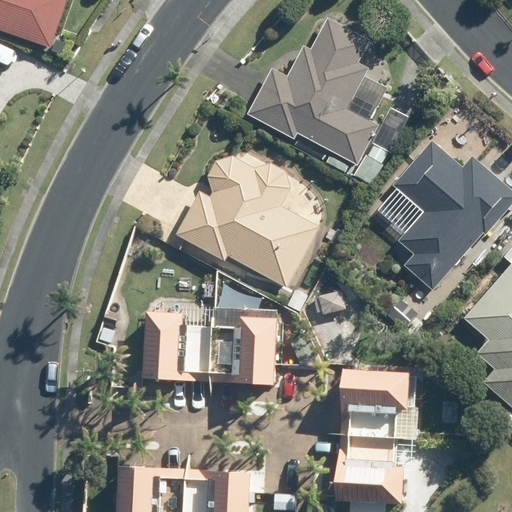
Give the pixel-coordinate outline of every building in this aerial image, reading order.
[(0,0),(0,29),(49,47),(65,0),(0,0)] [(302,128),(362,160),(384,122),(351,104),(358,91),(382,103),(393,83),(369,71),(374,63),(362,57),(374,36),(332,13),(315,46),(308,42),(292,73),(276,65),(252,110),(298,135),(302,128)] [(55,43),(51,52),(60,56),(64,46),(55,43)] [(378,57),(373,67),(382,72),(387,62),(378,57)] [(401,237),(416,250),(407,261),(436,286),(486,228),(488,231),(511,202),(511,185),(475,153),(466,164),(434,137),(395,181),(426,208),(401,237)] [(204,189),(182,231),(230,256),(232,253),(292,284),(325,223),(286,202),(296,184),(291,170),(274,160),(260,164),(240,153),(221,159),(214,173),(218,187),(214,195),(204,189)] [(370,153),(358,172),(374,182),(386,164),(370,153)] [(511,266),(471,312),(495,335),(484,347),(502,363),(490,377),(511,397),(511,266)] [(324,289),(329,310),(349,305),(345,285),(324,289)] [(295,289),(287,306),(299,312),(308,296),(295,289)] [(221,321),(219,375),(284,377),(287,306),(225,303),(224,321),(221,321)] [(154,305),(151,371),(219,375),(221,321),(191,320),(192,308),(154,305)] [(311,330),(301,335),(311,353),(320,348),(311,330)] [(351,362),(346,429),(413,434),(416,371),(417,366),(351,362)] [(346,429),(342,494),(410,498),(413,434),(346,429)] [(130,460),(126,511),(194,511),(197,464),(130,460)] [(256,511),(260,468),(197,464),(194,511),(256,511)]
